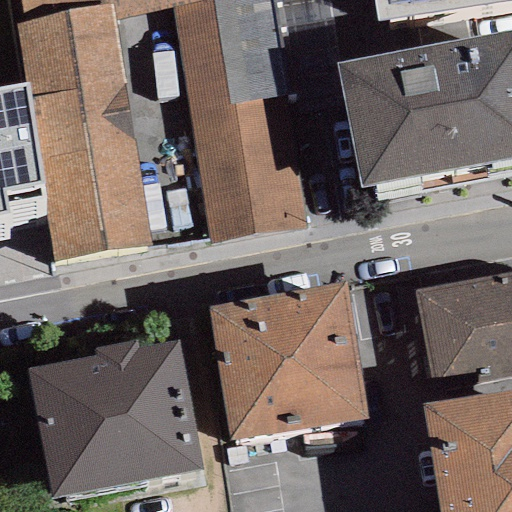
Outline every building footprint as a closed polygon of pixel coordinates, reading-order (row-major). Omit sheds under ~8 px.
[(1,0),(11,51),(109,35),(172,24),(209,264),(307,245),(288,125),(265,0),(1,0)] [(329,0),(265,0),(288,125),(350,114),(329,0)] [(511,0),(362,0),(376,84),(511,62),(511,0)] [(48,255),(53,292),(152,283),(109,35),(11,51),(22,123),(48,255)] [(511,93),(337,124),(359,247),(511,220),(511,93)] [(0,264),(48,255),(22,123),(0,127),(0,264)] [(511,270),(413,286),(432,391),(511,378),(511,270)] [(345,274),(207,300),(227,434),(364,409),(345,274)] [(511,511),(511,378),(432,391),(422,392),(440,511),(511,511)] [(200,511),(175,388),(26,418),(45,511),(200,511)]
